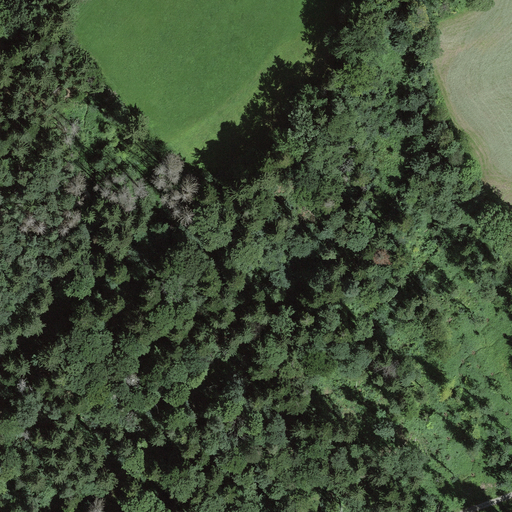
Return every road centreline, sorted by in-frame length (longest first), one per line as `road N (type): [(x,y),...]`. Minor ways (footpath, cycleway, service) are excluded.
road 1 (track): [(5,511),(34,498),(99,487),(121,472),(186,416),(213,370),(261,324),(277,295)]
road 2 (track): [(0,354),(93,279),(143,226),(249,156)]
